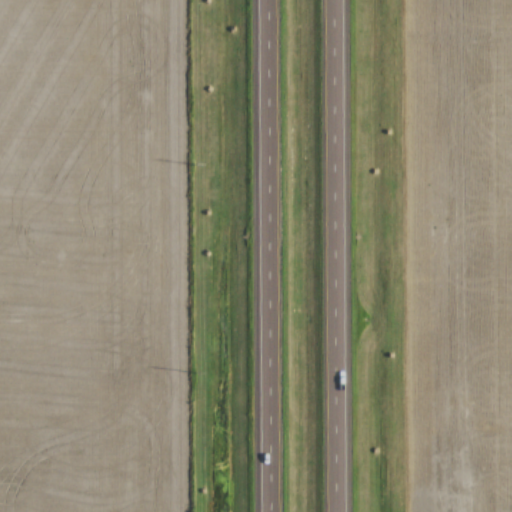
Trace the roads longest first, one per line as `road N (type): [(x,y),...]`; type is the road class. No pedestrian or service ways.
road 1 (trunk): [(260,0),(260,511)]
road 2 (trunk): [(331,511),(331,0)]
